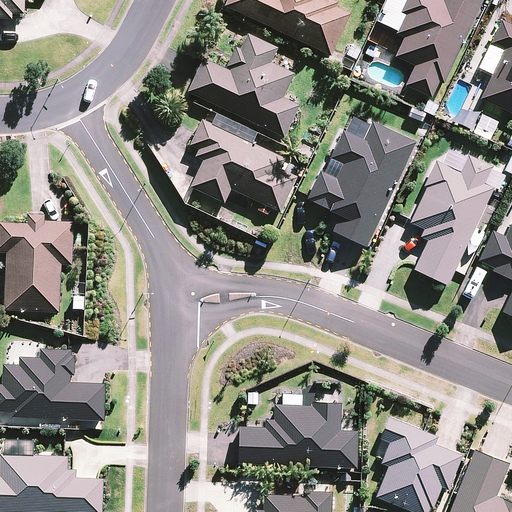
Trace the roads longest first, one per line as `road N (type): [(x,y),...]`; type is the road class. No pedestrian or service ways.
road 1 (residential): [(511,385),(289,298),(172,301)]
road 2 (residential): [(172,301),(159,246),(68,100)]
road 3 (residential): [(165,511),(172,301)]
road 4 (residential): [(68,100),(128,54),(156,0)]
